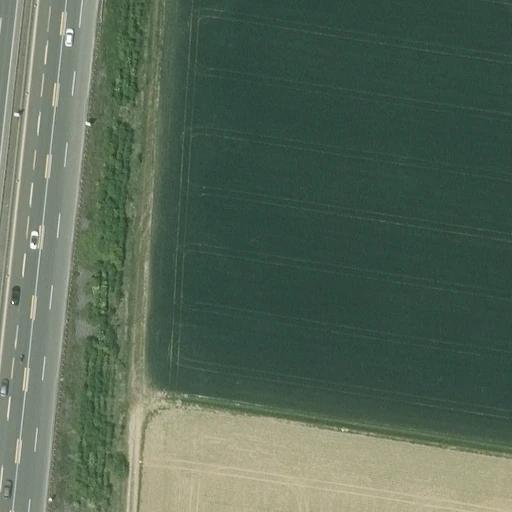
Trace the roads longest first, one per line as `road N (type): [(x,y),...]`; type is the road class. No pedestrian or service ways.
road 1 (motorway): [(8,511),(64,0)]
road 2 (track): [(511,455),(139,396),(132,511)]
road 3 (unknown): [(155,0),(139,396)]
